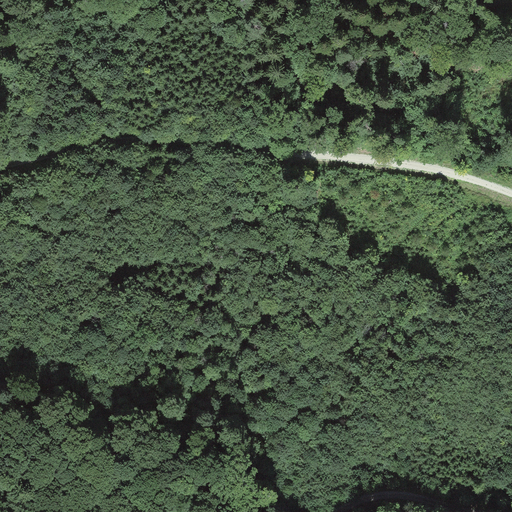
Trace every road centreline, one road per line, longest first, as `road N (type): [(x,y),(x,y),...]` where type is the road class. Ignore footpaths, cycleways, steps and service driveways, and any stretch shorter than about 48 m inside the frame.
road 1 (track): [(0,168),(98,143),(181,139),(453,171),(511,194)]
road 2 (track): [(263,150),(283,91),(325,51),(366,32),(494,0)]
road 3 (track): [(462,511),(406,495),(368,497),(341,511)]
